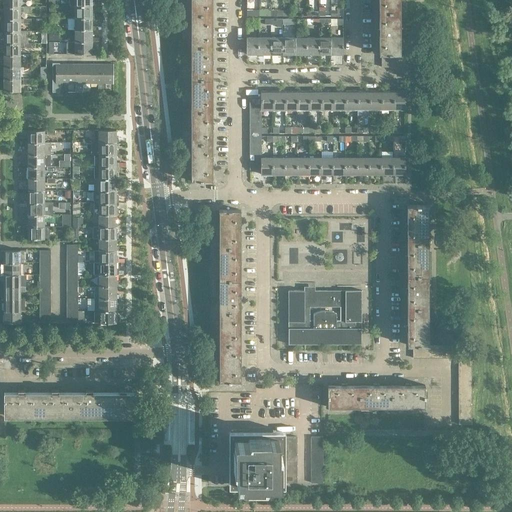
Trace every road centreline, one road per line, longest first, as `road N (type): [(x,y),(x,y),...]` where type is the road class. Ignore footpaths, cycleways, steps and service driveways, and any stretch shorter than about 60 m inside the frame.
road 1 (residential): [(262,363),(273,372),(370,373),(381,363),(380,199),(262,197)]
road 2 (tertiary): [(159,198),(134,0)]
road 3 (residential): [(262,363),(262,197)]
road 4 (residential): [(127,352),(121,383),(19,382),(8,352)]
road 5 (tertiary): [(175,511),(177,350)]
road 6 (tertiary): [(177,350),(159,198)]
